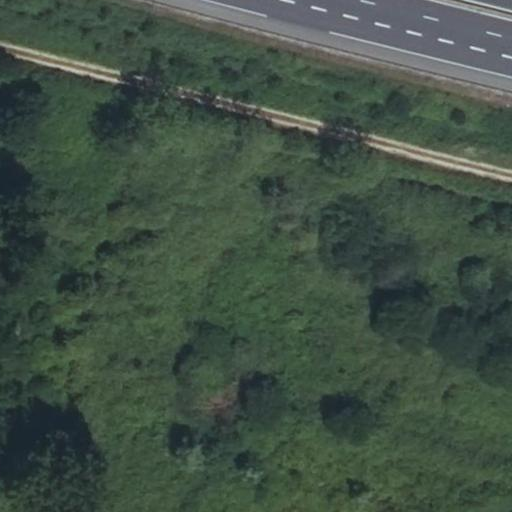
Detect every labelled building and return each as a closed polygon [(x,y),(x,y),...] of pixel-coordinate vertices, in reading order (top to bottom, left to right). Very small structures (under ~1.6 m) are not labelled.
[(0,248),(2,249),(11,211),(0,208),(0,248)] [(67,233),(44,227),(41,239),(64,244),(67,233)] [(54,290),(41,287),(40,294),(53,297),(54,290)] [(292,415),(228,400),(221,426),(286,442),(292,415)] [(51,409),(31,404),(14,468),(41,475),(52,435),(44,433),(51,409)] [(346,437),(311,429),(308,442),(343,450),(346,437)] [(26,475),(14,472),(12,481),(24,484),(26,475)]
